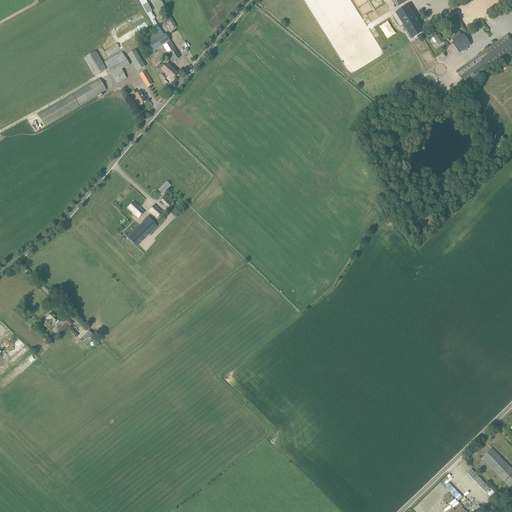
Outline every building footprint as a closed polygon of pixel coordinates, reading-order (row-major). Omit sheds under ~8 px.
[(150,20),(157,31),(149,36),(152,40),(163,34),(154,19),(155,18),(151,12),(152,11),(148,3),(145,0),(138,0),(142,6),(147,14),(151,20),(150,20)] [(407,6),(396,13),(413,39),(424,32),(417,22),(418,21),(415,17),(414,18),(407,6)] [(169,19),(166,21),(168,24),(171,30),(176,28),(171,18),(169,14),(166,15),(169,19)] [(116,34),(142,20),(140,16),(130,21),(131,23),(127,25),(127,24),(114,30),(116,34)] [(454,42),(453,43),(460,53),(471,45),(464,35),(462,36),(459,32),(451,38),(454,42)] [(174,49),(165,34),(146,45),(151,53),(164,45),(168,53),(169,52),(174,61),(180,58),(174,49)] [(444,42),(439,34),(434,38),(439,46),(444,42)] [(511,41),(507,35),(456,72),(466,85),(511,52),(511,41)] [(105,50),(108,55),(119,48),(116,44),(105,50)] [(127,55),(137,72),(145,67),(135,50),(127,55)] [(94,76),(105,69),(95,52),(83,59),(94,76)] [(122,52),(104,63),(117,84),(126,79),(121,70),(129,65),(122,52)] [(167,65),(161,70),(166,75),(165,76),(162,73),(159,76),(164,81),(167,78),(168,76),(172,80),(177,74),(167,65)] [(153,84),(145,72),(139,75),(147,88),(153,84)] [(45,127),(106,90),(99,79),(38,115),(45,127)] [(146,101),(141,92),(138,94),(136,91),(131,93),(136,101),(139,105),(146,101)] [(506,139),(504,136),(501,136),(495,143),(495,145),(497,148),(500,148),(507,142),(506,139)] [(166,181),(158,190),(162,195),(171,186),(166,181)] [(170,206),(171,205),(164,198),(160,201),(168,208),(170,206)] [(133,202),(127,208),(138,219),(144,212),(133,202)] [(148,211),(157,219),(163,213),(155,205),(148,211)] [(127,238),(137,247),(152,232),(152,231),(156,227),(157,227),(160,224),(155,220),(153,222),(148,217),(140,225),(143,228),(140,225),(127,238)] [(58,320),(59,318),(52,312),(46,319),(47,320),(43,324),(48,329),(52,324),(53,325),(55,323),(56,324),(59,321),(58,320)] [(73,324),(68,320),(65,323),(66,323),(57,332),(62,336),(70,327),(73,324)] [(88,331),(79,341),(86,347),(95,338),(88,331)] [(9,358),(19,353),(16,349),(7,354),(9,358)] [(481,459),(499,477),(500,478),(499,479),(501,481),(502,480),(504,482),(511,490),(511,468),(510,466),(510,467),(492,448),(481,459)]
